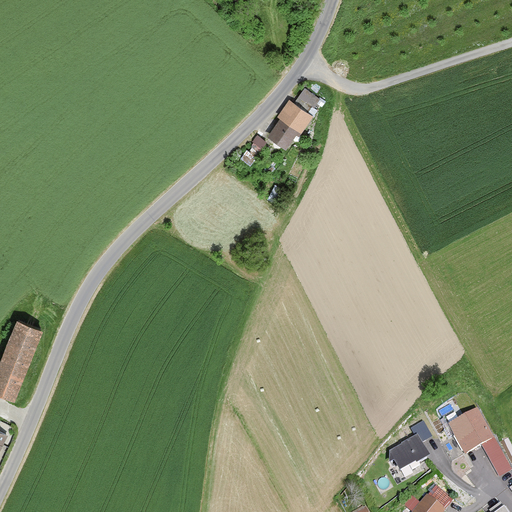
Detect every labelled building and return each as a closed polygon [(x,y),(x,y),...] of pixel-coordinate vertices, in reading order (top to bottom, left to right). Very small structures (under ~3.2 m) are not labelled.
[(305,86),(299,95),(316,104),(321,94),(305,86)] [(294,100),(269,137),(287,150),(312,112),(294,100)] [(258,133),(241,156),(251,163),(267,139),(258,133)] [(16,313),(0,355),(0,390),(16,397),(44,324),(16,313)] [(475,403),(444,420),(462,453),(493,436),(475,403)] [(384,444),(397,469),(429,452),(421,435),(428,431),(420,416),(408,423),(411,429),(384,444)] [(0,447),(11,426),(0,420),(0,447)] [(424,488),(404,511),(437,511),(444,504),(424,488)]
